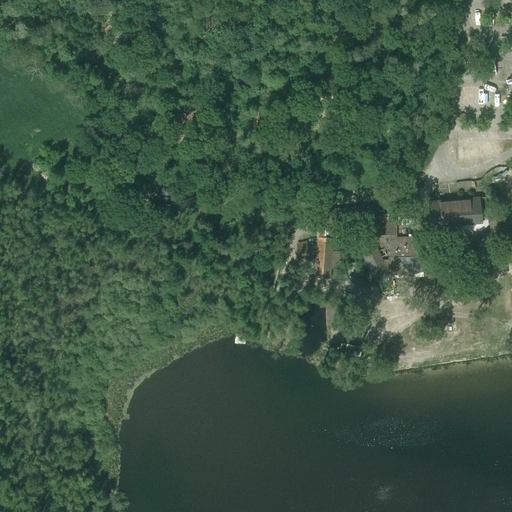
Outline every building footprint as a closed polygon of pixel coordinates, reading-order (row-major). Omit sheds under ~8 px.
[(428,202),(430,227),(449,225),(482,223),(480,198),(428,202)] [(310,200),(311,214),(314,213),(324,213),(324,212),(323,199),(310,200)] [(325,226),(325,227),(333,226),(350,225),(365,224),(364,207),(350,208),(350,210),(324,212),(324,213),(325,226)] [(176,222),(192,227),(195,216),(193,215),(193,214),(180,210),(176,222)] [(314,213),(315,227),(325,226),(324,213),(314,213)] [(370,234),(380,234),(380,221),(367,228),(370,234)] [(380,234),(396,235),(396,221),(380,221),(380,234)] [(359,237),(379,279),(389,275),(388,273),(382,260),(370,234),(367,228),(365,224),(350,225),(357,238),(359,237)] [(325,227),(325,238),(318,238),(315,278),(329,279),(332,242),(333,226),(325,227)] [(359,237),(357,238),(376,280),(379,279),(359,237)] [(423,272),(422,257),(421,237),(389,238),(390,258),(391,258),(391,260),(382,260),(388,273),(393,273),(423,272)] [(297,246),(302,264),(311,262),(306,244),(297,246)] [(342,300),(326,300),(325,326),(342,326),(342,300)] [(452,325),(441,326),(442,335),(453,334),(452,325)] [(362,347),(340,343),(337,359),(349,362),(350,355),(360,357),(362,347)]
